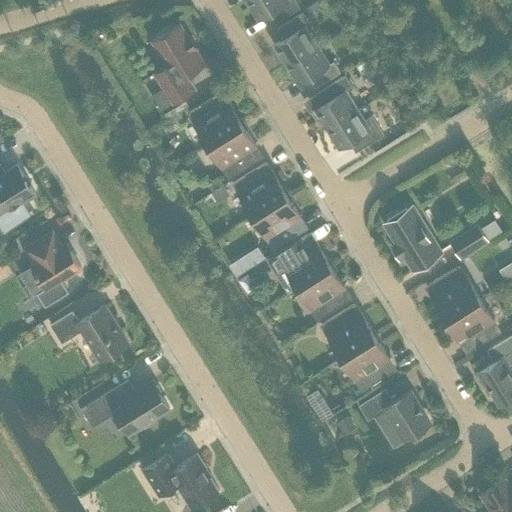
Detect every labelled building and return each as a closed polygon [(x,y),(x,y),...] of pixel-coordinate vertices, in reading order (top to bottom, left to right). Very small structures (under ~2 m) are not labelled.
[(246,0),(258,19),(269,12),(275,23),(300,7),(296,0),(246,0)] [(303,11),(287,22),(278,27),(285,37),(274,44),(287,63),(318,44),(306,25),(310,22),(303,11)] [(155,72),(173,101),(195,88),(187,74),(205,63),(180,23),(152,40),(168,64),(155,72)] [(318,44),(287,63),(299,83),(309,76),(316,87),(341,71),(334,60),(330,63),(318,44)] [(358,108),(346,89),(352,85),(345,74),(304,101),(310,111),(315,108),(327,128),(358,108)] [(194,121),(208,144),(242,122),(228,100),(226,102),(219,91),(191,109),(198,119),(194,121)] [(365,119),(358,108),(327,128),(339,147),(349,141),(356,151),(384,134),(372,114),(365,119)] [(257,145),(242,122),(208,144),(223,167),(226,165),(233,175),(261,158),(254,147),(257,145)] [(239,192),(253,215),(287,193),(273,171),(270,172),(263,162),(236,179),(242,190),(239,192)] [(0,163),(0,218),(1,218),(8,229),(32,213),(25,201),(36,193),(18,164),(6,172),(0,163)] [(301,216),(287,193),(253,215),(267,237),(271,235),(277,246),(305,228),(298,218),(301,216)] [(406,254),(414,267),(440,250),(413,207),(387,223),(398,242),(393,245),(401,257),(406,254)] [(493,220),(481,228),(487,239),(500,231),(493,220)] [(460,256),(487,239),(481,228),(479,225),(452,242),(460,256)] [(32,264),(47,287),(38,293),(45,305),(69,291),(61,279),(82,266),(67,243),(62,245),(53,230),(26,247),(36,262),(32,264)] [(297,285),(317,273),(331,264),(317,241),(314,243),(308,232),(280,250),(286,261),(275,268),(289,291),(297,285)] [(259,246),(249,252),(256,262),(265,256),(259,246)] [(315,306),(321,316),(349,299),(343,288),(346,287),(331,264),(317,273),(297,285),(312,308),(315,306)] [(456,266),(428,283),(435,294),(432,295),(446,318),(480,297),(466,274),(463,276),(456,266)] [(480,297),(446,318),(460,341),(463,339),(470,350),(498,332),(491,322),(494,319),(480,297)] [(352,303),(324,321),(331,331),(327,333),(342,356),(376,335),(361,312),(359,314),(352,303)] [(129,342),(105,304),(79,320),(73,310),(51,323),(62,342),(82,329),(101,359),(129,342)] [(494,361),(479,370),(500,404),(511,396),(511,370),(509,365),(511,363),(511,333),(487,349),(494,361)] [(356,379),(359,377),(366,387),(394,370),(387,359),(390,357),(376,335),(342,356),(356,379)] [(154,418),(170,408),(161,394),(162,390),(158,384),(155,384),(153,380),(120,401),(112,388),(82,407),(93,425),(116,411),(130,433),(145,424),(148,425),(153,421),(154,418)] [(386,387),(359,404),(368,419),(386,408),(405,438),(431,422),(410,389),(394,399),(386,387)] [(144,468),(157,490),(174,479),(192,507),(219,490),(205,467),(207,466),(198,452),(176,465),(168,453),(144,468)] [(511,511),(511,486),(506,478),(481,494),(492,511),(511,511)]
